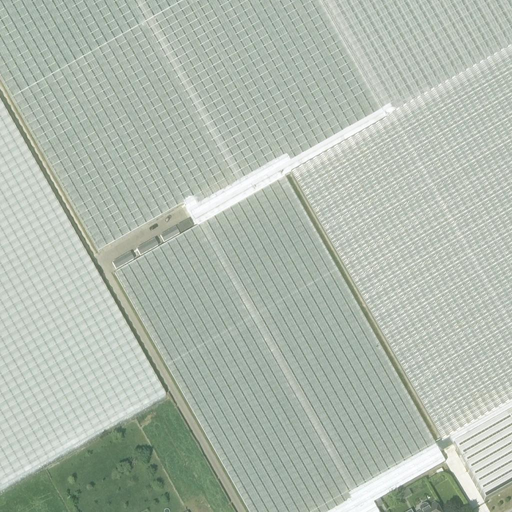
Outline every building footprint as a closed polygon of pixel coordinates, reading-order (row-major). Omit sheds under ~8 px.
[(511,0),(0,0),(0,79),(11,99),(98,253),(184,204),(197,227),(511,47),(511,0)] [(511,49),(197,227),(114,274),(248,511),(318,511),(435,446),(441,443),(511,403),(511,49)] [(0,488),(165,396),(0,102),(0,488)] [(190,220),(170,232),(173,238),(193,227),(190,220)] [(162,237),(142,248),(146,255),(165,243),(162,237)] [(133,253),(113,264),(116,270),(136,259),(133,253)] [(511,403),(441,443),(448,455),(456,450),(485,501),(511,485),(511,403)] [(435,446),(318,511),(378,511),(377,509),(373,503),(378,500),(445,463),(435,446)] [(378,500),(373,503),(377,509),(381,507),(378,500)]
